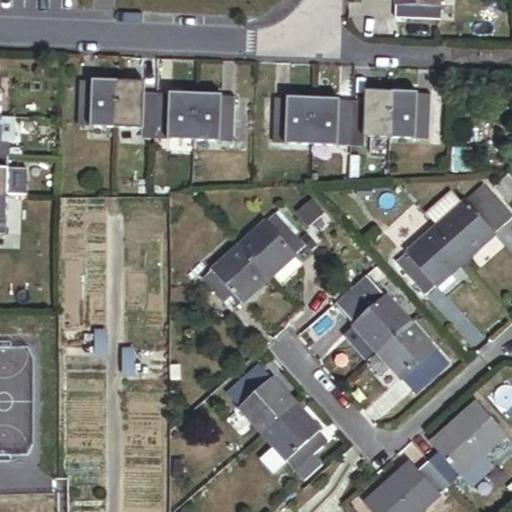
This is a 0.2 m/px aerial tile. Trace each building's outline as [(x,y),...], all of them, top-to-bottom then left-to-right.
[(441,22),(441,0),(397,0),(397,20),(441,22)] [(118,129),(120,83),(81,81),(79,127),(118,129)] [(157,140),(159,95),(145,94),(146,84),(120,83),(118,129),(144,130),(144,139),(157,140)] [(390,139),(393,95),(368,93),(368,104),(353,103),(351,148),(366,149),(367,137),(390,139)] [(195,142),(197,96),(159,95),(157,140),(195,142)] [(431,141),(434,97),(393,95),(390,139),(431,141)] [(236,143),(238,98),(197,96),(195,142),(236,143)] [(313,146),(316,101),(277,99),(275,144),(313,146)] [(351,148),(353,103),(316,101),(313,146),(351,148)] [(1,143),(2,118),(0,117),(0,157),(8,158),(9,143),(1,143)] [(27,197),(28,158),(8,158),(0,157),(0,196),(7,197),(27,197)] [(511,203),(511,180),(510,178),(497,190),(510,205),(511,203)] [(373,199),(373,190),(359,190),(359,198),(359,199),(373,199)] [(465,263),(511,221),(511,218),(491,195),(483,202),(476,194),(436,230),(465,263)] [(295,259),(306,250),(299,243),(277,217),(241,248),(270,281),(275,277),(295,259)] [(425,298),(465,263),(436,230),(396,265),(425,298)] [(316,249),(306,237),(299,243),(306,250),(310,255),(316,249)] [(270,281),(241,248),(204,281),(233,314),(270,281)] [(283,286),(303,268),(295,259),(275,277),(283,286)] [(413,324),(370,275),(333,307),(352,329),(357,325),(379,351),(380,352),(413,324)] [(447,363),(413,323),(413,324),(380,352),(371,361),(371,368),(376,376),(383,376),(394,367),(406,381),(414,375),(422,384),(447,363)] [(379,351),(357,325),(352,329),(343,338),(365,363),(379,351)] [(96,353),(109,353),(109,334),(96,334),(96,353)] [(137,350),(124,350),(124,370),(137,370),(137,350)] [(297,409),(265,372),(231,401),(264,438),(297,409)] [(454,488),(511,437),(481,403),(434,445),(441,452),(430,461),(454,488)] [(315,458),(329,445),(297,409),(264,438),(277,453),(287,465),(305,484),(323,468),(315,458)] [(267,482),(287,465),(277,453),(257,470),(267,482)] [(372,511),(426,511),(454,488),(430,461),(420,470),(414,463),(367,506),(372,511)]
